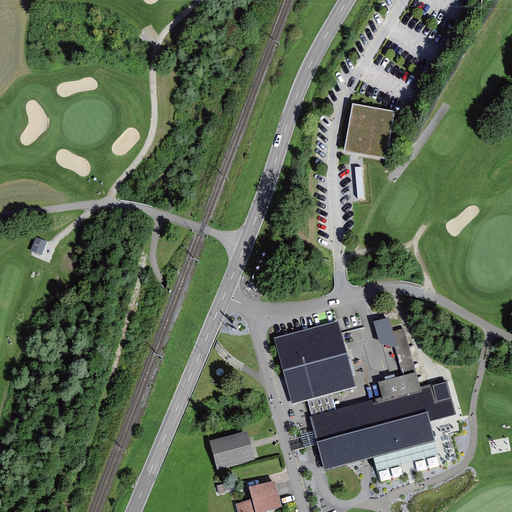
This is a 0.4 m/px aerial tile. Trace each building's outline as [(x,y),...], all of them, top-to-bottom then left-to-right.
[(397,113),(353,106),(346,152),(390,159),(397,113)] [(47,244),(35,240),(31,253),(43,257),(47,244)] [(338,324),(274,341),(292,407),(356,389),(338,324)] [(383,400),(312,419),(315,432),(318,444),(326,471),(437,442),(406,329),(394,333),(406,376),(378,383),(383,400)] [(318,444),(315,432),(288,441),(291,453),(318,444)] [(248,433),(211,442),(218,470),(255,460),(248,433)] [(416,463),(403,466),(405,472),(418,469),(416,463)] [(267,511),(282,509),(275,482),(250,488),(253,499),(237,503),(239,511),(267,511)]
